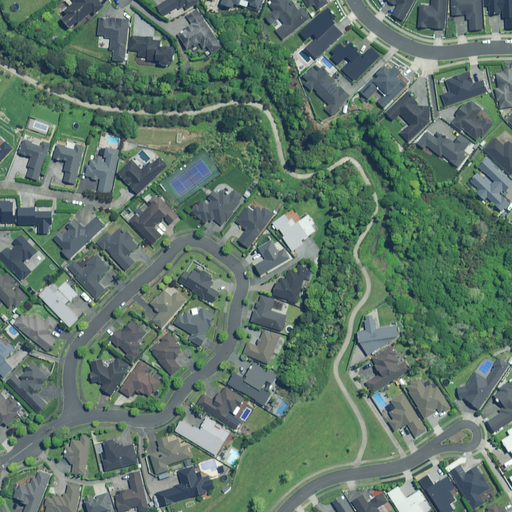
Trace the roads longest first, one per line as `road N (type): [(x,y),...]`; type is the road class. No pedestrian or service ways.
road 1 (residential): [(73,413),(163,415),(229,346),(241,274),(208,245),(175,245),(74,350),(70,385)]
road 2 (residential): [(511,47),(415,49),(367,20),(353,0)]
road 3 (residential): [(284,511),(324,480),(405,463),(433,448)]
